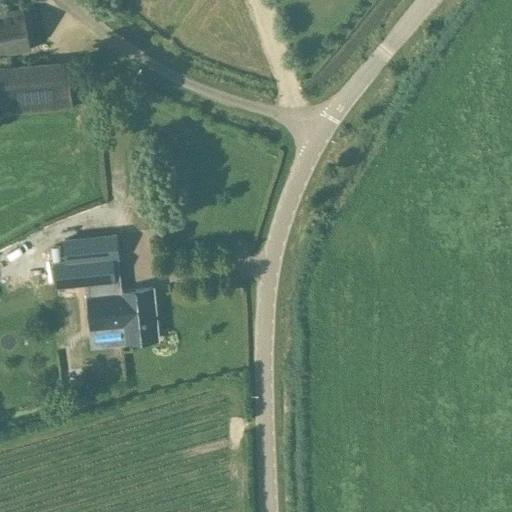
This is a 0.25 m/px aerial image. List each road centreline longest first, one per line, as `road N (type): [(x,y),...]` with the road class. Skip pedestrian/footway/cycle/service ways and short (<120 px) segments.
road 1 (tertiary): [(268,511),(265,310),(276,242),(308,157)]
road 2 (residential): [(278,115),(187,85),(61,0)]
road 3 (tertiary): [(341,104),(428,0)]
